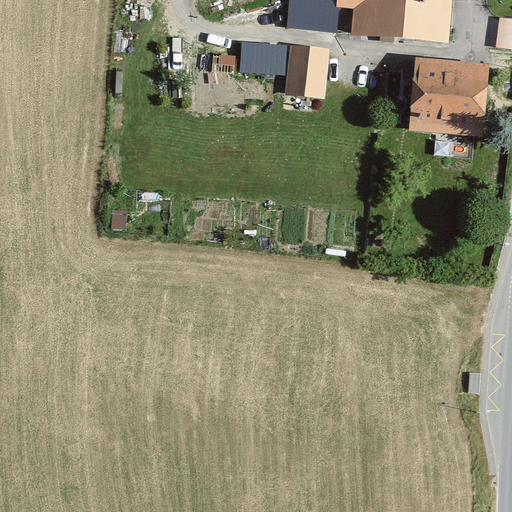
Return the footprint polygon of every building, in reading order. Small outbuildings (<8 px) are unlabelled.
[(324,33),(325,0),(284,0),(282,31),(324,33)] [(345,37),(444,44),(446,0),(329,0),(329,9),(347,10),(345,37)] [(511,52),(511,20),(496,19),(494,51),(511,52)] [(276,67),(277,45),(242,42),(240,65),(276,67)] [(318,99),(325,53),(286,48),(279,93),(318,99)] [(223,78),(223,60),(206,60),(206,78),(223,78)] [(472,138),(479,68),(408,62),(402,131),(472,138)] [(480,374),(470,373),(469,393),(479,394),(480,374)]
